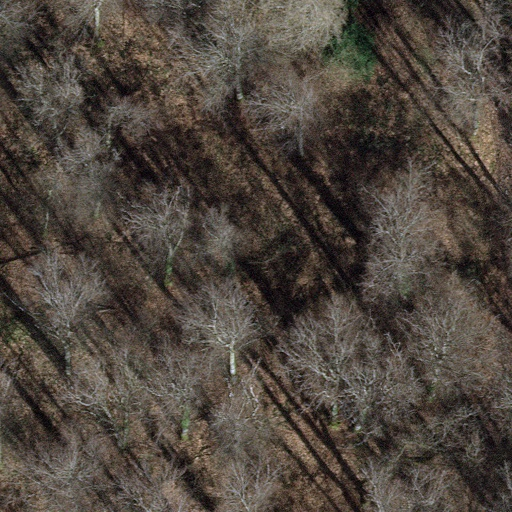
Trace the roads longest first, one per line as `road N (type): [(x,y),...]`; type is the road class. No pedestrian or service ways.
road 1 (track): [(511,279),(503,388),(475,511)]
road 2 (track): [(495,0),(511,215)]
